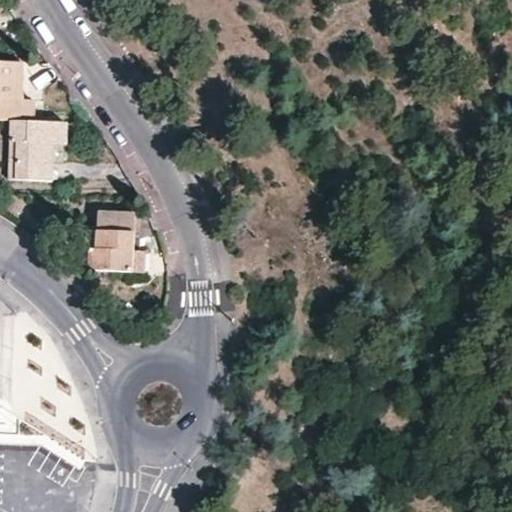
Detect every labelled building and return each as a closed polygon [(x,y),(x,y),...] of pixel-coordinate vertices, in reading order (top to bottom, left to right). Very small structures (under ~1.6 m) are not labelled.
[(23,121),(24,100),(25,63),(0,61),(0,119),(10,120),(23,121)] [(23,121),(34,121),(34,101),(24,100),(23,121)] [(51,142),(52,122),(34,121),(23,121),(10,120),(9,141),(15,142),(14,159),(8,159),(7,177),(48,180),(51,142)] [(65,122),(52,122),(51,142),(63,143),(65,122)] [(133,234),(134,215),(97,214),(97,232),(133,234)] [(132,273),(133,253),(133,234),(97,232),(96,249),(95,250),(94,250),(91,250),(90,271),(132,273)] [(144,254),(133,253),(132,273),(143,274),(145,255),(144,254)]
